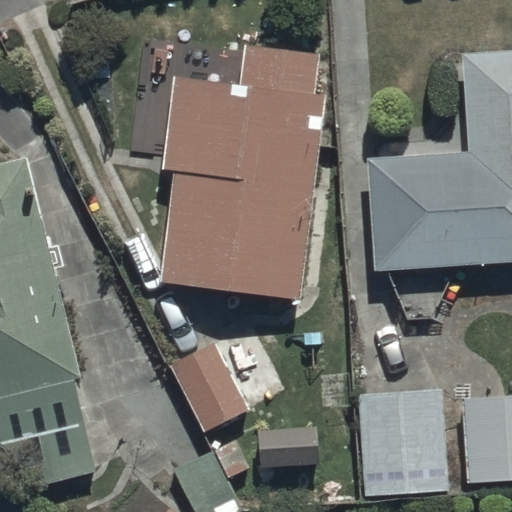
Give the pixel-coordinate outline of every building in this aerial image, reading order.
[(173,165),(159,278),(303,299),(329,94),(315,92),(320,52),(258,44),(253,84),(193,76),(190,105),(171,102),(163,164),(173,165)] [(370,155),(376,266),(511,257),(511,47),(465,50),(471,150),(370,155)] [(0,443),(36,481),(93,468),(73,380),(81,378),(30,155),(0,161),(0,443)] [(288,388),(253,322),(170,365),(206,432),(288,388)] [(443,388),(358,393),(365,498),(450,493),(443,388)] [(511,394),(464,397),(468,481),(511,478),(511,394)] [(256,429),(257,465),(312,464),(311,428),(256,429)] [(176,470),(195,511),(241,511),(214,452),(176,470)]
